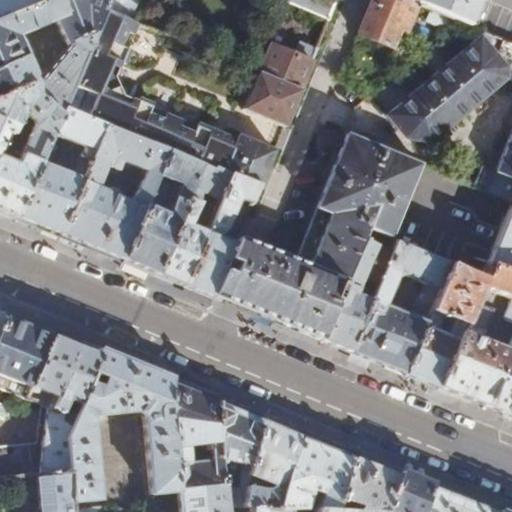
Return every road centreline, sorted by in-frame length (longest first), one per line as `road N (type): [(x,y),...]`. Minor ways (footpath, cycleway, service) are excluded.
road 1 (tertiary): [(511,472),(199,349)]
road 2 (residential): [(243,241),(344,0)]
road 3 (tertiary): [(199,349),(0,267)]
